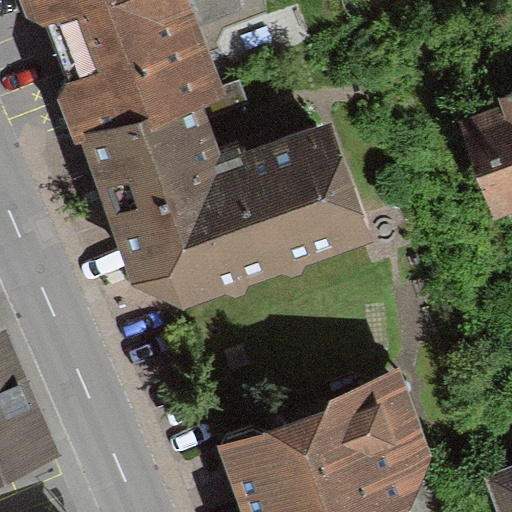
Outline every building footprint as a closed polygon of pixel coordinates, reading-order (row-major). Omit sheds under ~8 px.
[(24,0),(31,18),(52,28),(69,77),(58,97),(74,145),(83,142),(148,118),(153,133),(206,113),(233,103),(193,0),(24,0)] [(511,104),(459,124),(494,220),(511,213),(511,104)] [(148,118),(83,142),(135,287),(182,310),(369,241),(327,129),(226,166),(206,113),(153,133),(148,118)] [(0,480),(61,456),(5,327),(0,329),(0,480)] [(402,372),(209,446),(234,511),(413,511),(437,463),(402,372)] [(511,511),(511,466),(485,477),(498,511),(511,511)]
